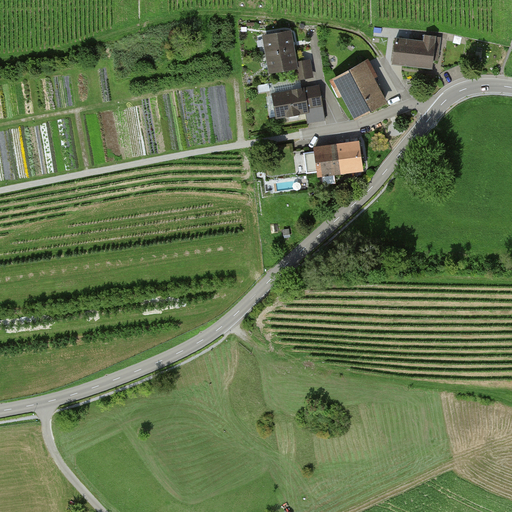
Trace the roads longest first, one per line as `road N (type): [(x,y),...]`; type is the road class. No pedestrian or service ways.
road 1 (tertiary): [(436,111),(371,189),(216,331),(106,383),(0,411)]
road 2 (track): [(0,59),(185,13),(306,20),(370,41),(411,106)]
road 3 (track): [(303,135),(0,190)]
road 4 (track): [(76,110),(236,76)]
road 5 (track): [(0,125),(76,110),(89,173)]
road 6 (residential): [(436,111),(417,103),(303,135)]
